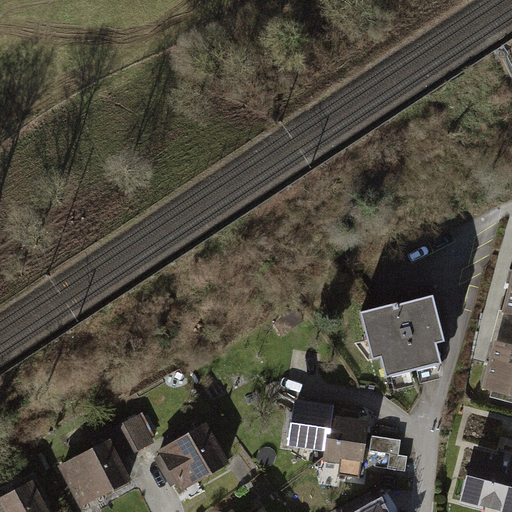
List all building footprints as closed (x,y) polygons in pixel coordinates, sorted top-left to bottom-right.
[(511,273),(502,314),(511,316),(511,273)] [(435,283),(355,303),(369,362),(383,359),(386,371),(444,358),(439,339),(448,337),(435,283)] [(511,394),(511,347),(494,343),(483,387),(511,394)] [(292,443),(329,448),(333,416),(334,405),(297,401),(292,443)] [(146,413),(109,431),(124,462),(161,444),(146,413)] [(367,421),(333,416),(329,448),(328,459),(362,463),(367,421)] [(206,423),(160,450),(187,494),(232,467),(206,423)] [(402,462),(403,437),(373,436),(372,461),(402,462)] [(511,511),(511,448),(477,440),(461,502),(496,511),(511,511)] [(110,444),(62,470),(84,509),(132,483),(110,444)] [(47,511),(31,483),(0,500),(0,511),(47,511)] [(343,511),(380,511),(370,493),(342,508),(343,511)]
